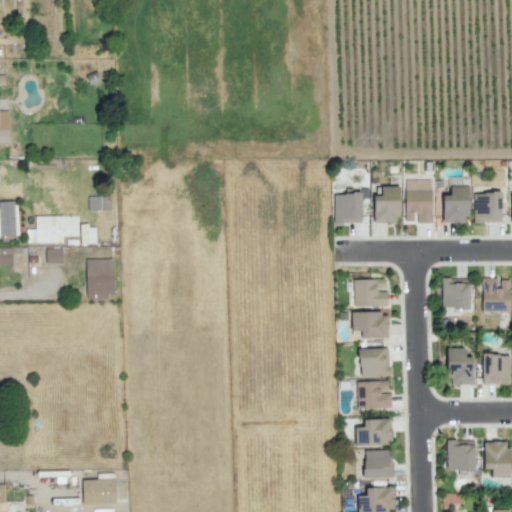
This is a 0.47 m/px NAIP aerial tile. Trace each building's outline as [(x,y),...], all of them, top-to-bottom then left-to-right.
[(7,110),(0,109),(0,142),(8,143),(7,110)] [(430,223),(431,180),(404,179),(404,221),(415,221),(415,222),(430,223)] [(441,222),(467,222),(468,185),(449,185),(449,195),(442,195),(441,222)] [(398,186),(381,186),(381,195),(372,195),(373,222),(398,222),(398,186)] [(472,192),(473,223),(500,222),(500,192),(472,192)] [(332,193),(333,223),(360,222),(360,193),(332,193)] [(108,210),(108,196),(87,196),(87,210),(108,210)] [(0,235),(17,235),(16,200),(0,201),(0,235)] [(62,242),(62,236),(76,235),(76,215),(34,216),(34,229),(25,229),(25,243),(62,242)] [(95,225),(79,225),(79,244),(95,243),(95,225)] [(0,247),(0,263),(11,264),(11,247),(0,247)] [(44,248),(45,263),(62,262),(61,248),(44,248)] [(113,297),(112,258),(84,259),(85,298),(113,297)] [(481,311),(508,311),(508,279),(497,280),(497,277),(481,277),(481,311)] [(386,305),(386,290),(384,290),(384,278),(352,279),(353,306),(386,305)] [(440,308),(468,308),(469,278),(441,278),(440,308)] [(350,313),(351,333),(359,333),(359,337),(386,337),(386,312),(350,313)] [(357,349),(359,377),(388,376),(387,347),(357,349)] [(464,347),(446,348),(447,385),(472,384),(471,356),(464,356),(464,347)] [(508,384),(509,354),(481,354),(481,384),(508,384)] [(389,391),(387,392),(386,380),(355,381),(356,409),(390,407),(389,391)] [(354,445),(390,444),(390,418),(362,419),(363,426),(353,427),(354,445)] [(445,470),(473,470),(473,440),(446,440),(445,470)] [(483,469),(490,469),(490,477),(508,477),(508,441),(482,442),(483,469)] [(390,450),(362,450),(363,477),(391,477),(390,450)] [(114,503),(114,479),(81,479),(81,503),(114,503)] [(356,495),(356,511),(380,511),(393,511),(392,486),(364,487),(365,495),(356,495)]
